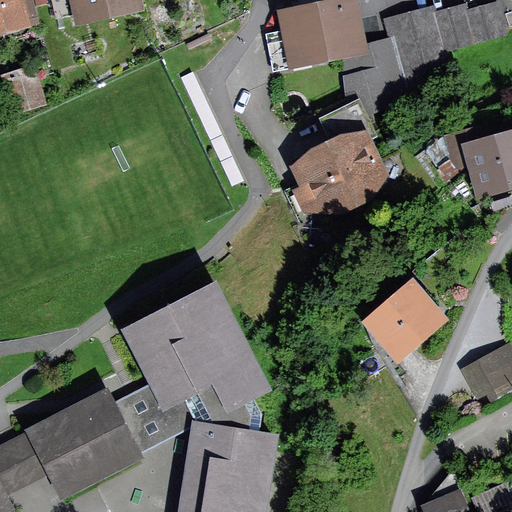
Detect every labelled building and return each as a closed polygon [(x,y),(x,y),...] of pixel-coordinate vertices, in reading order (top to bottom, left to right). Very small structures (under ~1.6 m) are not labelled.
[(0,0),(0,27),(24,21),(25,26),(36,22),(30,0),(0,0)] [(83,14),(132,3),(131,0),(52,0),(56,18),(83,12),(83,14)] [(489,38),(504,34),(496,4),(481,9),(489,38)] [(267,36),(273,65),(342,52),(361,48),(352,5),(299,15),(284,18),(287,32),(267,36)] [(449,10),(459,46),(474,42),(466,13),(464,6),(449,10)] [(432,70),(448,65),(444,50),(434,15),(432,8),(410,15),(425,72),(431,70),(432,70)] [(466,13),(474,42),(489,38),(481,9),(466,13)] [(434,15),(444,50),(459,46),(449,10),(434,15)] [(410,15),(387,21),(392,40),(402,78),(425,72),(410,15)] [(425,72),(402,78),(392,40),(361,48),(342,52),(349,79),(345,80),(352,105),(358,101),(369,96),(372,109),(372,111),(435,81),(432,70),(431,70),(425,72)] [(8,79),(16,105),(38,99),(30,73),(8,79)] [(369,124),(374,122),(372,111),(372,109),(369,96),(358,101),(352,105),(325,118),(337,142),(322,149),(319,156),(295,168),(305,187),(288,196),(301,223),(366,192),(370,182),(382,175),(363,136),(373,131),(369,124)] [(511,135),(471,147),(483,190),(511,181),(511,135)] [(383,334),(398,351),(436,319),(429,310),(434,306),(416,284),(372,322),(366,328),(376,340),(383,334)] [(214,289),(178,307),(167,304),(164,315),(128,333),(155,385),(114,406),(136,450),(194,420),(197,425),(183,511),(260,511),(272,436),(258,434),(261,414),(252,396),(265,390),(214,289)] [(466,370),(480,396),(505,382),(491,357),(466,370)] [(61,495),(139,455),(136,450),(114,406),(107,393),(0,448),(0,488),(5,497),(50,474),(61,495)] [(469,511),(472,511),(453,469),(424,505),(427,511),(469,511)] [(0,510),(9,506),(5,497),(0,488),(0,510)] [(478,505),(480,511),(511,511),(511,496),(510,491),(478,505)]
